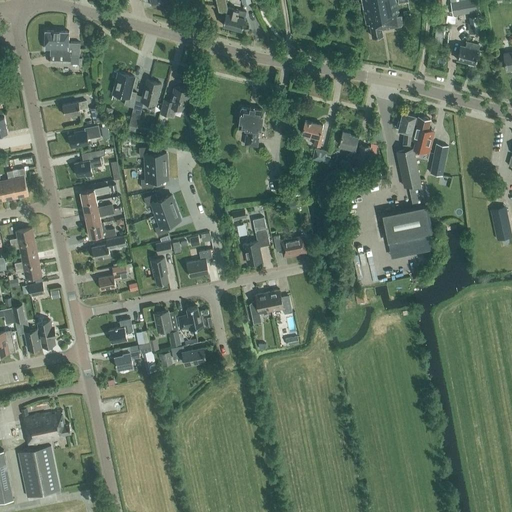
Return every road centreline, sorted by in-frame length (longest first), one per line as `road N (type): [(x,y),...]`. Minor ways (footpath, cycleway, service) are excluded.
road 1 (tertiary): [(511,114),(46,1),(22,6)]
road 2 (tertiary): [(53,204),(16,27),(22,6)]
road 3 (tertiary): [(116,511),(83,351)]
road 4 (residential): [(77,315),(213,288)]
